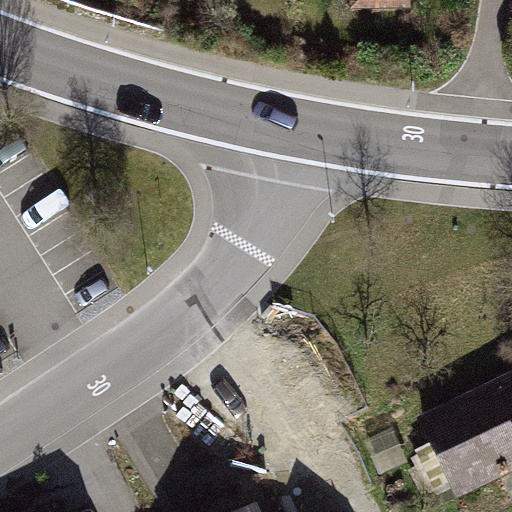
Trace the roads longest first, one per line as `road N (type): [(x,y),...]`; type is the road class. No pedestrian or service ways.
road 1 (residential): [(0,443),(219,286),(261,221),(287,122)]
road 2 (unclassified): [(0,38),(117,79),(287,122)]
road 3 (unclassified): [(287,122),(511,154)]
